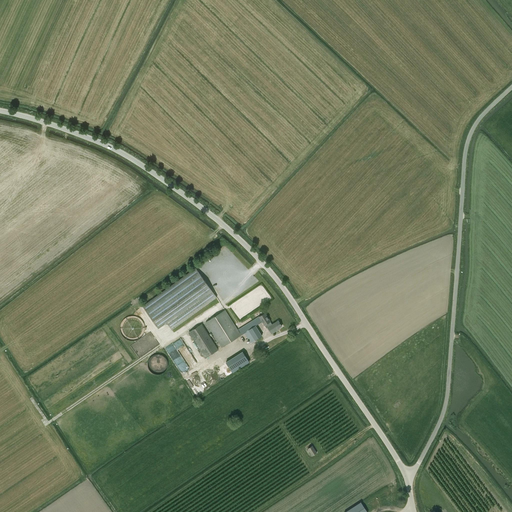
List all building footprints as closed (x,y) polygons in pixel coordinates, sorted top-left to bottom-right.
[(151,300),(142,306),(158,328),(167,322),(172,329),(217,297),(196,268),(151,300)] [(262,283),(245,294),(248,297),(255,292),(261,301),(263,299),(265,302),(271,298),(262,283)] [(241,335),(225,310),(205,322),(221,348),(241,335)] [(270,321),(265,313),(259,317),(238,329),(242,335),(244,333),(251,343),(262,336),(256,325),(262,321),(264,325),(270,321)] [(125,340),(143,339),(141,317),(120,318),(121,335),(125,335),(125,340)] [(282,326),(278,321),(268,327),(272,334),(275,332),(275,331),(282,326)] [(202,324),(189,332),(205,358),(218,350),(202,324)] [(180,368),(186,365),(173,345),(167,349),(180,368)] [(243,351),(229,360),(236,370),(249,362),(243,351)] [(150,356),(150,369),(164,370),(164,356),(150,356)] [(317,453),(312,446),(308,448),(312,456),(317,453)] [(345,511),(367,511),(361,502),(345,511)]
